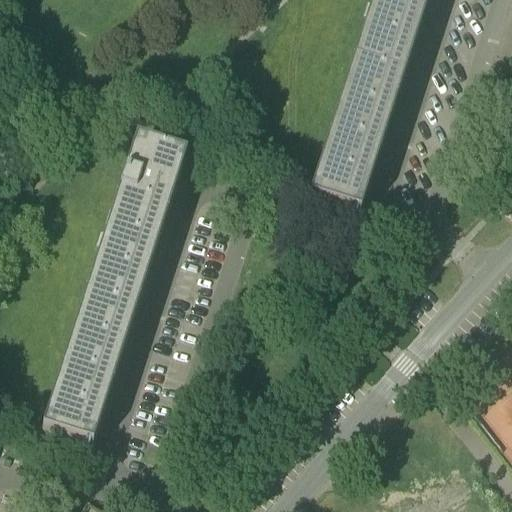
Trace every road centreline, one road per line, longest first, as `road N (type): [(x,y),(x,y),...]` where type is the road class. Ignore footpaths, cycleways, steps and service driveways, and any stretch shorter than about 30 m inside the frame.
road 1 (residential): [(151,511),(241,233),(241,206),(230,189),(198,179),(100,488)]
road 2 (unclassified): [(281,511),(511,247)]
road 3 (residential): [(454,0),(390,189),(392,221),(419,231)]
road 4 (residential): [(419,231),(439,201),(504,0)]
